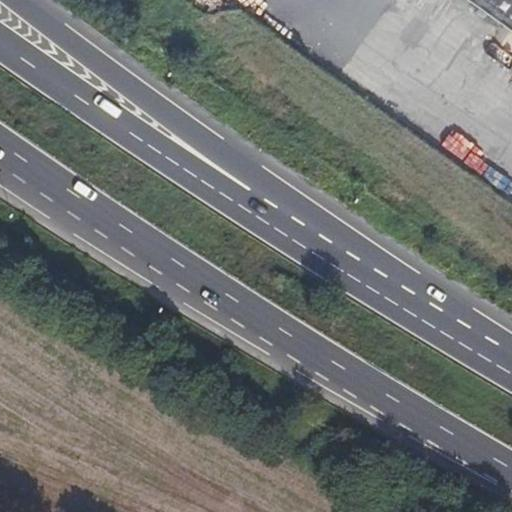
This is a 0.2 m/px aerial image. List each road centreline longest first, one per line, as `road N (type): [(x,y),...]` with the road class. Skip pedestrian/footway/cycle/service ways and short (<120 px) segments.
road 1 (motorway): [(0,142),(316,351),(511,466)]
road 2 (motorway): [(446,337),(319,217),(13,0)]
road 3 (motorway): [(446,337),(212,191),(0,43)]
